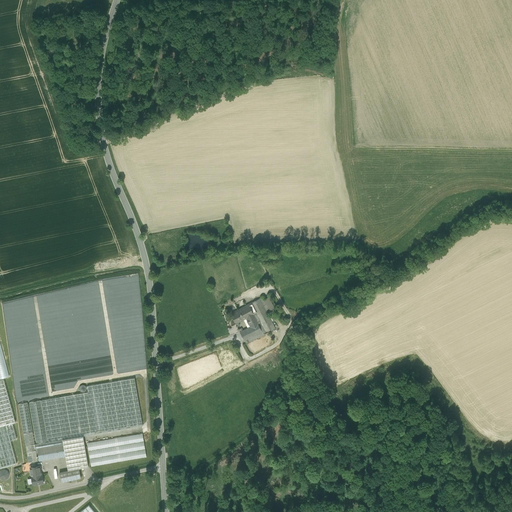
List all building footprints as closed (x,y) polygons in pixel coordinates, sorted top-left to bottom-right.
[(0,174),(13,172),(12,167),(17,166),(14,148),(13,149),(12,148),(12,144),(10,145),(11,150),(8,144),(9,143),(12,143),(12,140),(8,142),(7,138),(5,135),(5,132),(4,130),(2,131),(1,130),(0,129),(0,136),(0,174)] [(108,279),(102,280),(103,286),(106,284),(107,284),(104,285),(115,284),(116,286),(118,286),(119,288),(126,284),(128,284),(131,282),(133,285),(137,282),(139,286),(137,276),(136,273),(131,274),(130,275),(111,278),(108,279)] [(264,299),(263,297),(260,298),(266,311),(270,309),(264,299)] [(268,297),(264,299),(270,309),(270,310),(274,308),(268,297)] [(260,298),(252,303),(254,307),(261,321),(258,323),(262,331),(264,334),(275,328),(266,311),(260,298)] [(11,301),(2,302),(3,309),(6,308),(5,305),(17,303),(17,301),(11,302),(11,301)] [(248,305),(239,310),(244,319),(246,318),(247,321),(250,326),(258,323),(251,309),(248,305)] [(254,307),(251,309),(258,323),(261,321),(254,307)] [(244,319),(239,310),(231,314),(236,323),(238,322),(243,320),(244,319)] [(293,321),(280,347),(288,351),(291,338),(298,324),(293,321)] [(247,328),(240,332),(244,340),(262,331),(258,323),(250,326),(247,328)] [(262,331),(244,340),(246,343),(264,334),(262,331)] [(0,342),(0,378),(9,376),(0,342)] [(135,378),(87,386),(88,392),(95,434),(143,426),(135,378)] [(4,379),(0,380),(0,468),(17,464),(10,440),(16,439),(12,423),(15,423),(4,379)] [(88,392),(41,400),(49,442),(36,444),(35,444),(35,449),(37,449),(63,444),(62,439),(83,436),(95,434),(88,392)] [(41,400),(29,402),(36,444),(49,442),(41,400)] [(27,403),(18,404),(24,435),(33,433),(27,403)] [(33,433),(24,435),(28,463),(38,461),(37,457),(38,457),(38,456),(37,456),(35,449),(35,444),(33,433)] [(142,433),(87,443),(91,467),(146,457),(142,433)] [(83,436),(62,439),(63,444),(65,456),(68,470),(79,468),(88,467),(83,436)] [(63,444),(37,449),(39,461),(65,456),(63,444)] [(40,467),(35,468),(37,475),(31,476),(33,485),(44,483),(42,474),(41,474),(40,467)] [(68,470),(59,472),(61,482),(81,478),(79,468),(68,470)] [(0,469),(0,479),(8,479),(8,469),(0,469)]
